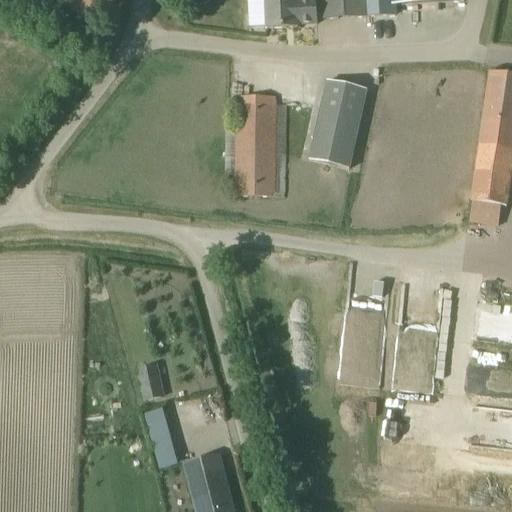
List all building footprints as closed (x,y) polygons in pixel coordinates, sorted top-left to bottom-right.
[(58,0),(57,2),(96,27),(114,0),(58,0)] [(295,0),(265,0),(267,30),(297,28),(297,26),(316,25),(315,0),(296,1),(295,0)] [(322,0),(324,21),(395,16),(393,0),(322,0)] [(511,168),(511,76),(491,73),(469,223),(498,227),(501,207),(506,208),(511,168)] [(309,162),(348,171),(366,92),(326,83),(309,162)] [(226,123),(225,198),(284,199),(285,107),(275,106),(275,98),(236,98),(236,123),(226,123)] [(161,399),(154,367),(137,371),(143,402),(161,399)] [(387,437),(415,438),(415,425),(406,425),(407,399),(388,399),(387,437)] [(511,413),(471,409),(467,441),(511,446),(511,413)] [(184,465),(196,511),(231,511),(217,456),(184,465)]
